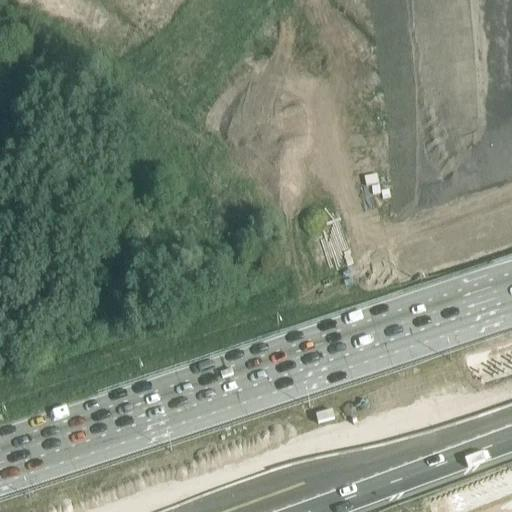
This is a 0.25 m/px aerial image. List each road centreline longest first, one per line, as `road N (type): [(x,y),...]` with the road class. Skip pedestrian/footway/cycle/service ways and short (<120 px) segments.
road 1 (motorway): [(511,294),(0,468)]
road 2 (motorway): [(196,511),(511,412)]
road 3 (motorway): [(479,511),(511,291)]
road 4 (motorway): [(320,511),(511,437)]
